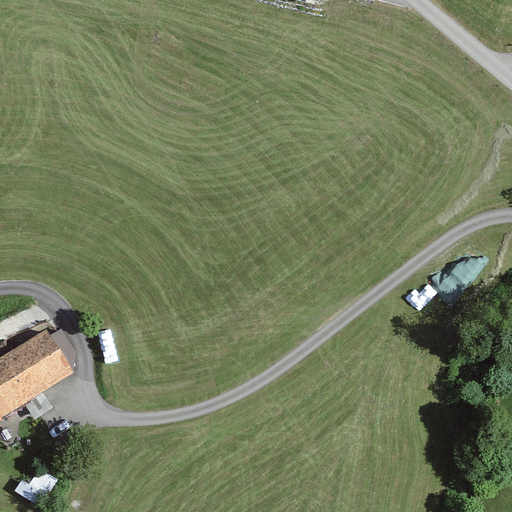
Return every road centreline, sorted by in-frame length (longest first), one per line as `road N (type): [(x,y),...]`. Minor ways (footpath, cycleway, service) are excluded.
road 1 (track): [(0,306),(32,302),(72,327),(102,413),(133,426),(254,394),(485,222),(511,226)]
road 2 (unclassified): [(511,76),(417,0)]
